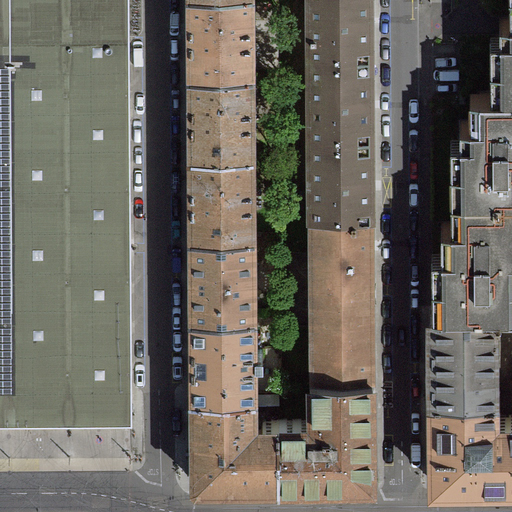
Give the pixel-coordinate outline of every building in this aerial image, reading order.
[(97,422),(131,422),(129,0),(0,0),(0,422),(37,423),(97,422)] [(190,0),(191,71),(253,70),(252,0),(190,0)] [(310,0),(311,56),(371,55),(370,0),(310,0)] [(502,92),(511,92),(511,17),(501,18),(502,92)] [(311,56),(311,136),(372,136),(371,55),(311,56)] [(192,151),(254,151),(253,70),(191,71),(192,151)] [(461,195),(511,194),(511,92),(502,92),(480,92),(480,120),(460,120),(461,195)] [(311,136),(312,217),(372,216),(372,136),(311,136)] [(192,232),(254,231),(254,151),(192,151),(192,232)] [(443,310),(499,309),(511,309),(511,194),(461,195),(462,223),(442,223),(443,310)] [(313,283),(373,283),(372,216),(312,217),(313,283)] [(193,312),(256,312),(254,231),(192,232),(193,312)] [(373,378),(373,283),(313,283),(314,379),(373,378)] [(499,395),(499,309),(443,310),(433,310),(434,396),(499,395)] [(193,395),(256,393),(256,312),(193,312),(193,395)] [(319,421),(279,421),(280,482),(374,481),(373,378),(314,379),(310,378),(311,411),(318,411),(319,421)] [(280,482),(279,421),(264,420),(262,426),(257,426),(256,393),(193,395),(194,480),(197,482),(280,482)] [(511,415),(499,415),(499,395),(434,396),(434,481),(511,480),(511,415)]
